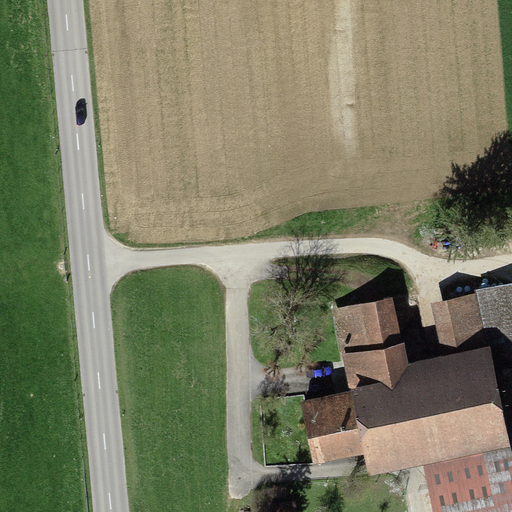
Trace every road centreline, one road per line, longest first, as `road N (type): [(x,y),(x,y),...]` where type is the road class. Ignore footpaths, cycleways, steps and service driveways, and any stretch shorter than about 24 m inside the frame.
road 1 (secondary): [(67,0),(112,511)]
road 2 (unknown): [(238,394),(234,256)]
